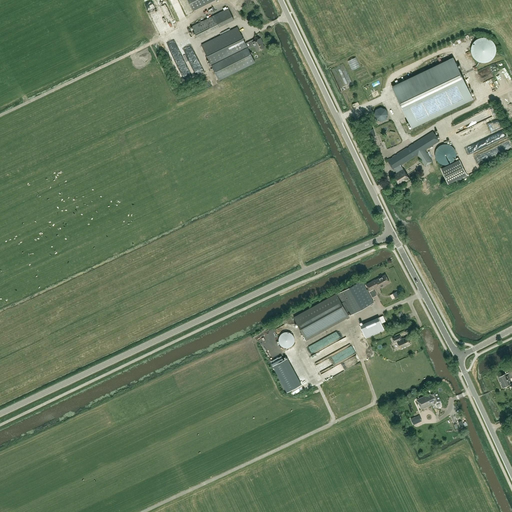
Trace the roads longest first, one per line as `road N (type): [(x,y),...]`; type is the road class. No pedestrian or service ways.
road 1 (tertiary): [(0,413),(392,234)]
road 2 (track): [(358,353),(375,402),(140,511)]
road 3 (unclassified): [(392,234),(281,0)]
road 4 (tertiary): [(456,357),(392,234)]
road 5 (unclassified): [(511,475),(456,357)]
